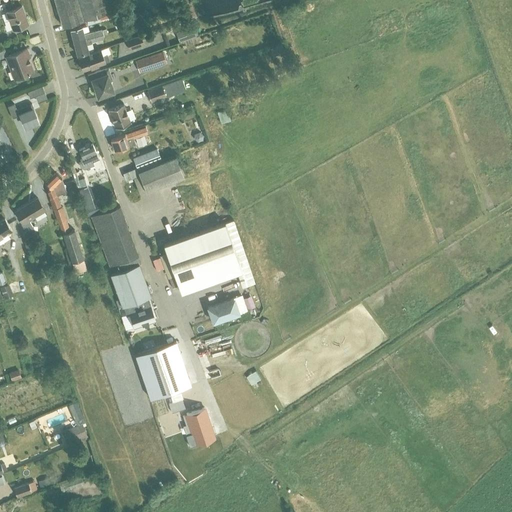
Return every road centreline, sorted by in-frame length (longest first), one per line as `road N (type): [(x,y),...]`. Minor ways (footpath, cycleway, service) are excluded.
road 1 (residential): [(65,94),(93,114),(220,427)]
road 2 (residential): [(0,194),(49,144),(65,94)]
